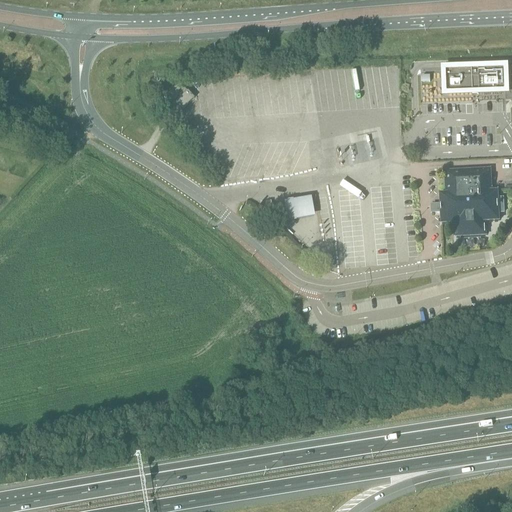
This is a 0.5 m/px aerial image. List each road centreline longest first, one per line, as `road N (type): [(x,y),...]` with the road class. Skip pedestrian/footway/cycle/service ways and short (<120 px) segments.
road 1 (residential): [(511,249),(328,287),(299,281),(224,216),(99,130),(83,103),(82,36)]
road 2 (motorway): [(511,414),(96,480),(47,499)]
road 3 (motorway): [(511,425),(47,499)]
road 4 (secondary): [(82,36),(511,13)]
road 5 (motorway): [(128,511),(511,451)]
road 6 (secondary): [(413,0),(208,17),(86,17)]
road 7 (motorway): [(355,511),(420,480),(511,463)]
